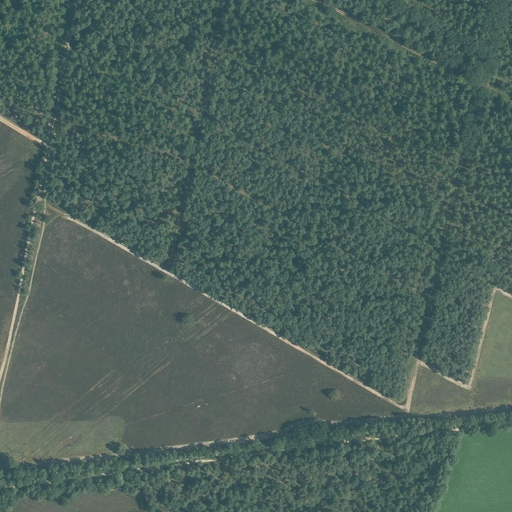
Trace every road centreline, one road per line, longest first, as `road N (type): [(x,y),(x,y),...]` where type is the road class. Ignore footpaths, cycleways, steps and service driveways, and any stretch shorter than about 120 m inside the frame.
road 1 (track): [(43,225),(72,218),(400,405),(409,398),(498,0)]
road 2 (track): [(511,407),(306,421),(255,438),(0,468)]
road 3 (track): [(511,421),(0,488)]
road 4 (track): [(160,267),(169,261),(223,0)]
road 5 (track): [(429,297),(191,163)]
road 6 (track): [(47,144),(0,385)]
road 7 (track): [(313,0),(479,82)]
road 8 (track): [(74,0),(47,144)]
